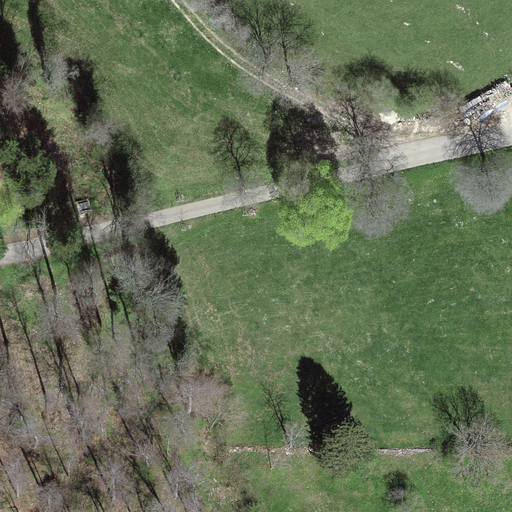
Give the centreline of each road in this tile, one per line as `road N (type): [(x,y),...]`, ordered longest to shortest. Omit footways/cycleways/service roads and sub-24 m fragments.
road 1 (unclassified): [(0,255),(511,137)]
road 2 (track): [(175,0),(251,74),(304,106),(489,143)]
